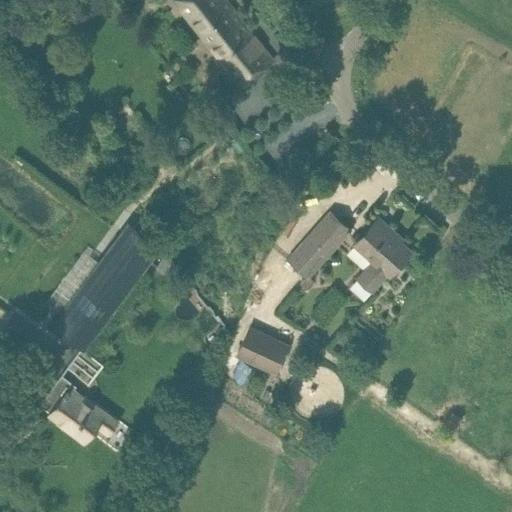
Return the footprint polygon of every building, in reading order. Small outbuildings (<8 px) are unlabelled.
[(24,1),(22,0),(0,0),(0,22),(5,27),(24,1)] [(225,0),(175,0),(241,84),(272,60),(225,0)] [(351,228),(330,210),(287,259),(306,276),(300,282),(307,288),(315,279),(310,274),(351,228)] [(396,244),(387,236),(390,232),(376,219),(355,242),(373,258),(356,277),(372,291),(378,284),(388,273),(389,274),(411,250),(400,240),(396,244)] [(61,311),(51,324),(61,332),(64,328),(77,338),(74,342),(85,349),(162,245),(144,232),(136,242),(120,230),(98,260),(61,311)] [(275,374),(290,343),(249,323),(234,355),(275,374)] [(101,410),(71,388),(75,382),(62,373),(44,397),(55,405),(50,411),(86,438),(96,424),(108,433),(119,420),(103,408),(101,410)]
